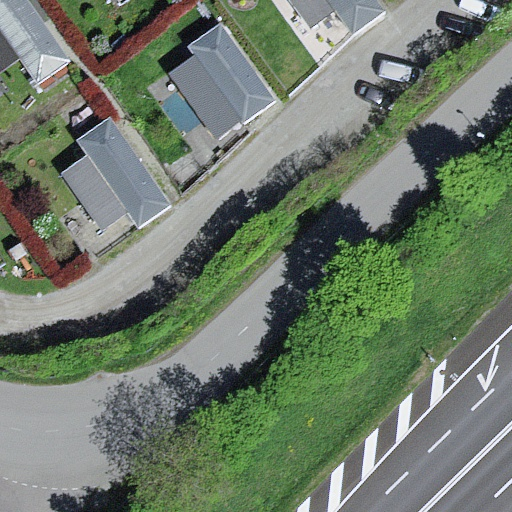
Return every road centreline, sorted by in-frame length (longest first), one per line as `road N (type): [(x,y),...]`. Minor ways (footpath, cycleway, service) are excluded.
road 1 (residential): [(511,83),(172,395),(130,417),(71,432),(34,434),(0,424)]
road 2 (track): [(446,0),(82,307),(0,306)]
road 3 (trunk): [(511,425),(422,511)]
